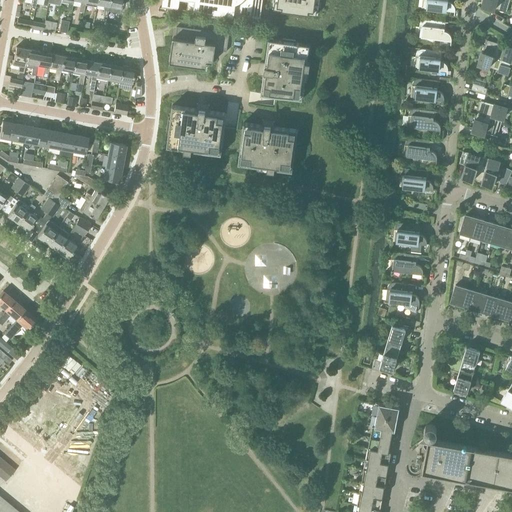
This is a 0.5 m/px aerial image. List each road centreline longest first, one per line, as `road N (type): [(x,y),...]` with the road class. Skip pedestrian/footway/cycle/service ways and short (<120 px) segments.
road 1 (residential): [(72,294),(127,200),(146,131)]
road 2 (residential): [(448,189),(470,10)]
road 3 (residential): [(146,131),(0,102)]
road 4 (residential): [(148,56),(6,31)]
road 5 (residential): [(431,319),(448,189)]
road 6 (residential): [(0,395),(72,294)]
road 7 (residential): [(391,511),(421,395)]
